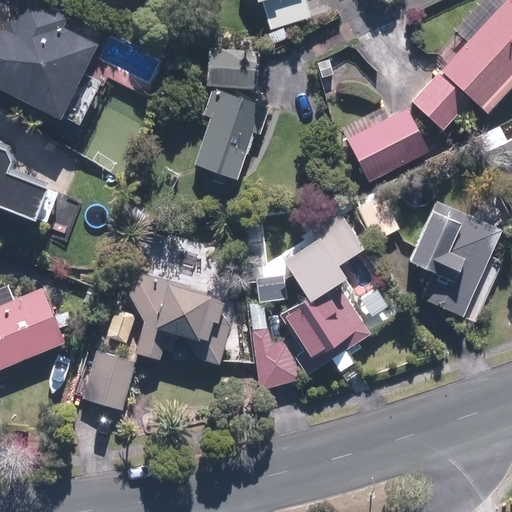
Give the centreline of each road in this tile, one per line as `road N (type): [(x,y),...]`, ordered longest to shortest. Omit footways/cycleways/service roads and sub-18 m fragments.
road 1 (tertiary): [(179,496),(350,453),(511,399)]
road 2 (residential): [(511,412),(442,511)]
